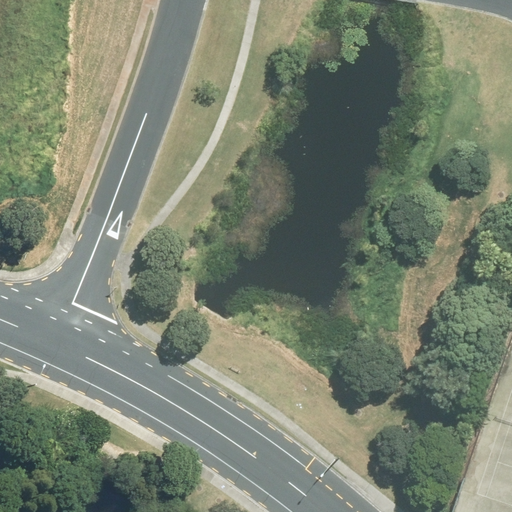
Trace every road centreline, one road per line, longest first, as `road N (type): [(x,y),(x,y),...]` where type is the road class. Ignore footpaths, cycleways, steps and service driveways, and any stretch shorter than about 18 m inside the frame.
road 1 (residential): [(181,0),(146,115),(58,341)]
road 2 (secondary): [(325,511),(226,436),(58,341)]
